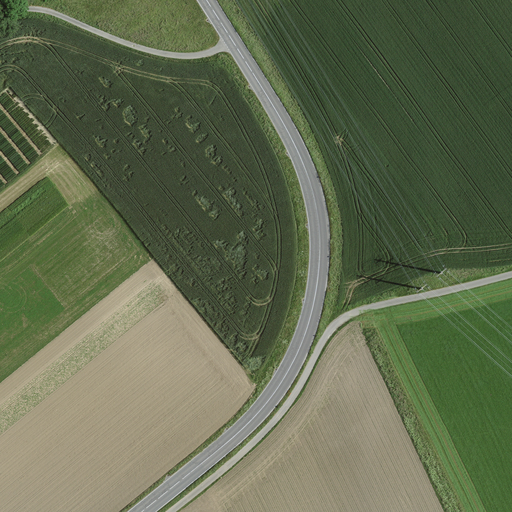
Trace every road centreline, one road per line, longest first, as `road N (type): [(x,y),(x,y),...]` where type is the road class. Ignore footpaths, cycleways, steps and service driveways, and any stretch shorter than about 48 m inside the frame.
road 1 (primary): [(141,511),(267,401),(291,367),(315,297),(313,191),(277,113),(207,0)]
road 2 (unclassified): [(172,511),(284,410),(332,327),(348,314),(511,273)]
road 3 (track): [(235,42),(203,55),(155,52),(37,9),(0,14)]
